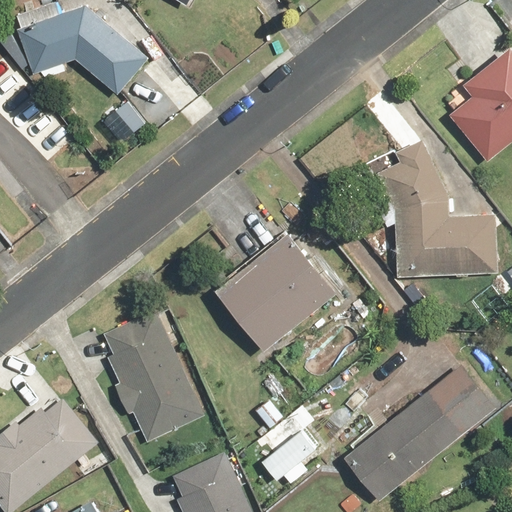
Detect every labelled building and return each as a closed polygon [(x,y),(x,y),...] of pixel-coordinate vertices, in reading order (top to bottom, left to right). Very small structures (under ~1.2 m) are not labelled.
[(150,57),(89,5),(22,28),(37,73),(79,59),(120,93),(150,57)] [(490,159),(511,140),(511,43),(510,41),(463,81),(473,93),(450,113),(490,159)] [(166,51),(145,71),(180,110),(201,90),(166,51)] [(397,203),(398,272),(499,270),(498,211),(451,213),(450,198),(469,184),(425,124),(394,146),(402,156),(376,175),(397,203)] [(341,287),(290,226),(216,286),(267,348),(341,287)] [(110,353),(121,378),(115,381),(129,412),(136,409),(150,438),(206,412),(157,307),(104,331),(114,351),(110,353)] [(382,499),(497,405),(461,360),(346,454),(382,499)] [(59,389),(20,421),(16,416),(0,429),(0,498),(10,511),(100,439),(59,389)] [(269,396),(255,408),(271,427),(285,415),(269,396)] [(280,478),(286,472),(293,480),(309,466),(303,458),(318,446),(302,427),(265,459),(280,478)] [(178,497),(184,511),(256,511),(229,454),(177,478),(184,495),(178,497)] [(67,511),(102,511),(94,497),(67,511)]
